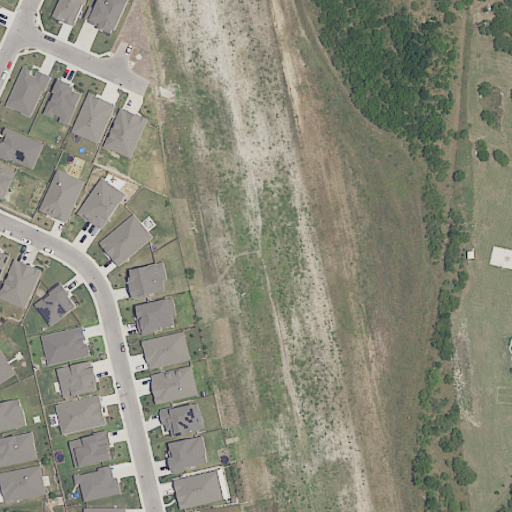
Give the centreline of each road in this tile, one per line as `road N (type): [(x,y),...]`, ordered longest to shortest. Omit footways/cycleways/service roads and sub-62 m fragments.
road 1 (residential): [(158,511),(111,299),(84,261),(0,217)]
road 2 (residential): [(25,32),(143,87)]
